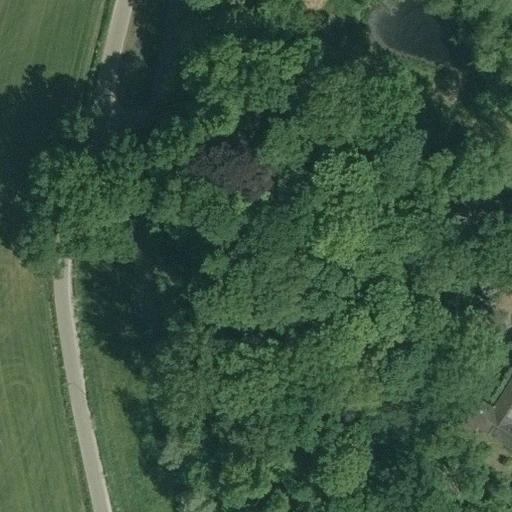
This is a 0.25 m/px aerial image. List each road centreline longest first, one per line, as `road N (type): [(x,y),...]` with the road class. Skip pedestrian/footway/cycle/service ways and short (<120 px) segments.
road 1 (track): [(94,130),(211,88),(227,92),(432,355),(450,363),(491,335),(493,287),(471,258),(411,250)]
road 2 (unclassified): [(102,511),(64,320),(62,258),(126,0)]
